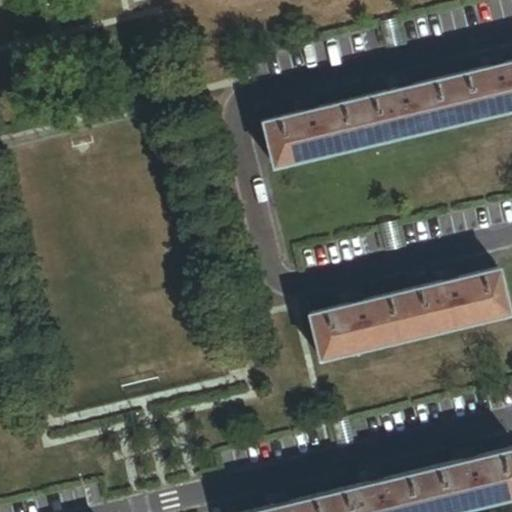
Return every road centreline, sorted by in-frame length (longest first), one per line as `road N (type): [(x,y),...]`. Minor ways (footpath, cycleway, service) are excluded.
road 1 (residential): [(511,34),(248,94),(236,117),(279,278),(291,287),(511,235)]
road 2 (residential): [(129,511),(511,420)]
